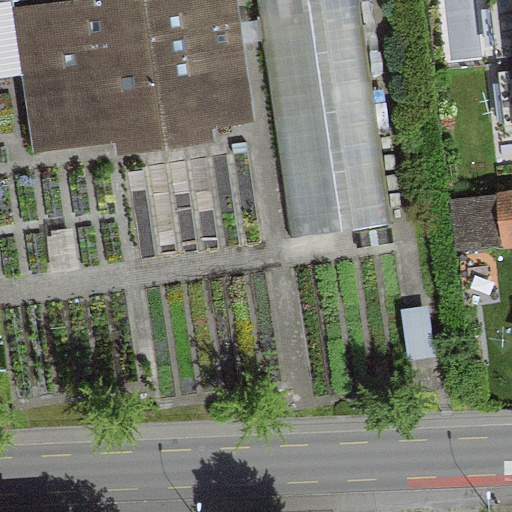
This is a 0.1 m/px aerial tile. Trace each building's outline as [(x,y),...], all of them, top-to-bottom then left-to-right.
[(0,0),(0,69),(22,66),(12,0),(0,0)] [(117,157),(231,138),(227,118),(265,112),(246,0),(116,0),(26,15),(46,138),(112,127),(117,157)] [(364,0),(266,0),(287,149),(300,238),(396,224),(364,0)] [(511,0),(488,0),(501,123),(511,121),(511,0)] [(511,251),(511,192),(497,194),(505,252),(511,251)]
